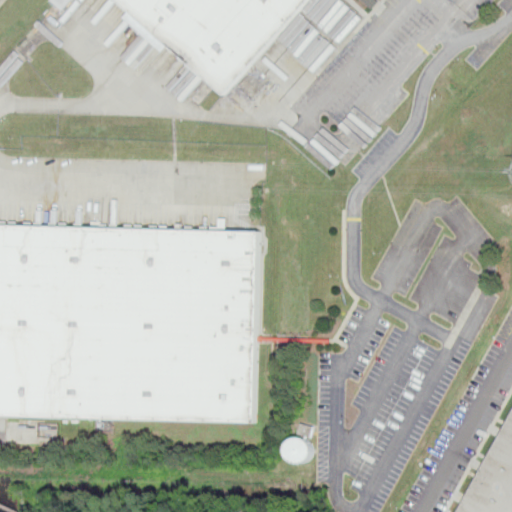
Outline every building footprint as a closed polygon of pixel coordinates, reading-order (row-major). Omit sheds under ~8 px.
[(52,0),(53,0),(63,10),(72,0),(52,0)] [(113,0),(225,96),(311,0),(113,0)] [(0,416),(257,422),(263,230),(0,224),(0,416)] [(511,511),(511,417),(459,511),(511,511)] [(291,439),(291,462),(314,463),(315,440),(291,439)]
